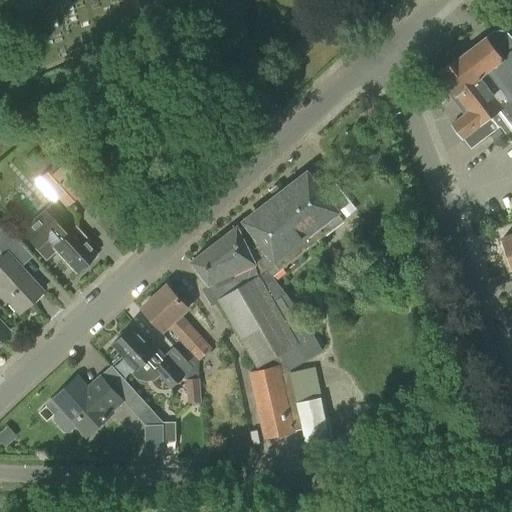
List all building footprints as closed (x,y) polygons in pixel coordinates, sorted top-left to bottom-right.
[(450,56),(437,66),(441,71),(439,72),(468,112),(452,125),(463,140),(465,139),(471,147),(510,118),(511,121),(511,39),(502,33),(495,33),(488,37),(486,36),(454,61),(450,56)] [(52,166),(38,180),(65,208),(80,194),(52,166)] [(238,226),(191,262),(209,285),(203,288),(213,305),(219,301),(258,367),(280,354),(289,369),(322,350),(301,314),(272,276),(343,221),(337,213),(338,212),(308,173),(245,221),(245,222),(239,227),(238,226)] [(44,209),(19,232),(44,259),(55,249),(55,250),(75,271),(77,270),(81,270),(86,265),(86,261),(94,254),(94,253),(87,245),(84,242),(87,240),(74,227),(67,234),(44,209)] [(511,233),(502,237),(511,264),(511,233)] [(6,252),(0,257),(0,295),(1,294),(17,312),(41,290),(6,252)] [(167,284),(141,307),(163,332),(169,327),(199,361),(212,349),(182,315),(189,308),(167,284)] [(133,327),(114,345),(136,369),(132,373),(137,378),(146,381),(156,380),(160,376),(172,388),(184,377),(165,358),(147,338),(145,339),(133,327)] [(280,365),(250,372),(265,438),(295,431),(280,365)] [(78,377),(53,399),(62,409),(55,415),(55,420),(64,431),(70,431),(77,425),(87,436),(114,412),(112,411),(123,401),(111,387),(108,384),(108,383),(101,375),(100,374),(86,386),(78,377)] [(200,378),(186,379),(188,404),(201,403),(200,378)] [(139,395),(127,406),(145,425),(146,454),(164,454),(164,441),(163,422),(139,395)] [(321,399),(297,404),(307,444),(330,438),(321,399)] [(176,422),(164,422),(164,441),(176,441),(176,422)]
